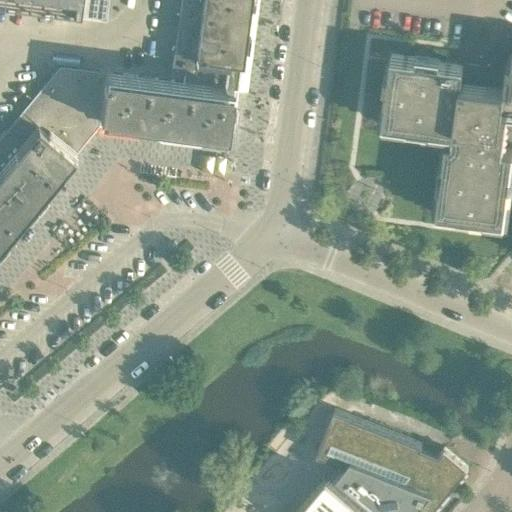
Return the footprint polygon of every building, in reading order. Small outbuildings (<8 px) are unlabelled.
[(0,0),(0,3),(79,14),(80,0),(0,0)] [(107,0),(80,0),(79,14),(105,17),(107,0)] [(180,0),(173,50),(194,53),(191,72),(183,71),(182,80),(105,70),(99,116),(217,131),(225,132),(228,111),(232,112),(234,100),(229,100),(232,78),(236,79),(238,67),(233,66),(235,60),(240,60),(248,0),(180,0)] [(173,50),(170,69),(183,71),(191,72),(194,53),(173,50)] [(457,63),(457,62),(427,58),(427,60),(416,58),(416,56),(391,53),(388,73),(394,74),(390,101),(385,100),(382,121),(407,124),(407,122),(430,125),(429,127),(453,130),(452,139),(447,138),(447,139),(446,139),(443,163),(444,163),(441,186),(440,185),(436,210),(457,213),(457,207),(484,211),(484,216),(504,219),(507,194),(505,194),(508,171),(510,172),(511,159),(511,146),(502,146),(507,109),(511,109),(511,60),(507,60),(503,85),(461,79),(463,63),(457,63)] [(59,64),(21,110),(67,148),(94,115),(99,116),(105,70),(59,64)] [(0,240),(73,153),(67,148),(21,110),(0,134),(0,240)] [(429,511),(468,466),(444,446),(439,452),(421,445),(422,442),(335,407),(317,452),(339,461),(295,511),(429,511)]
